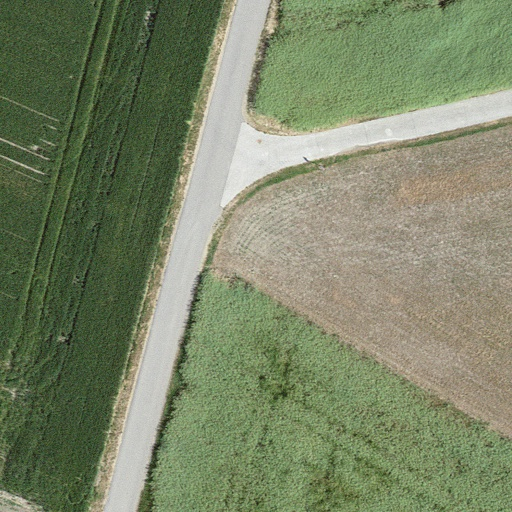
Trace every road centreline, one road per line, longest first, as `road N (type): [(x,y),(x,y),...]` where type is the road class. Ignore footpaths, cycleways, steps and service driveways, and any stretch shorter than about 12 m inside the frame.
road 1 (unclassified): [(259,0),(133,511)]
road 2 (track): [(511,103),(215,167)]
